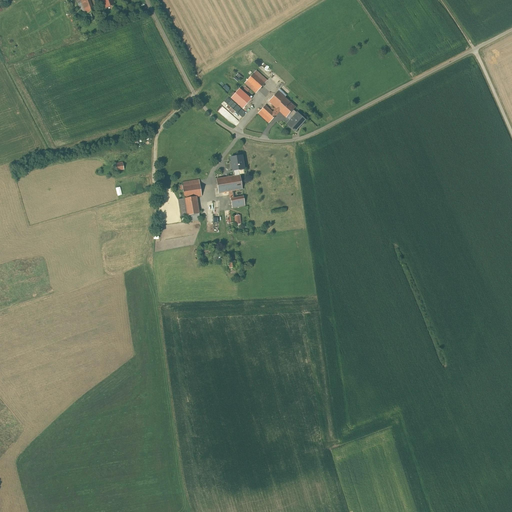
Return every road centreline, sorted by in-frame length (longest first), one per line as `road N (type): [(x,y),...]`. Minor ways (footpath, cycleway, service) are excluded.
road 1 (unclassified): [(511,29),(313,133),(258,139),(201,105),(144,0)]
road 2 (track): [(440,0),(474,49),(511,134)]
road 3 (track): [(193,95),(156,134),(153,182),(175,185)]
